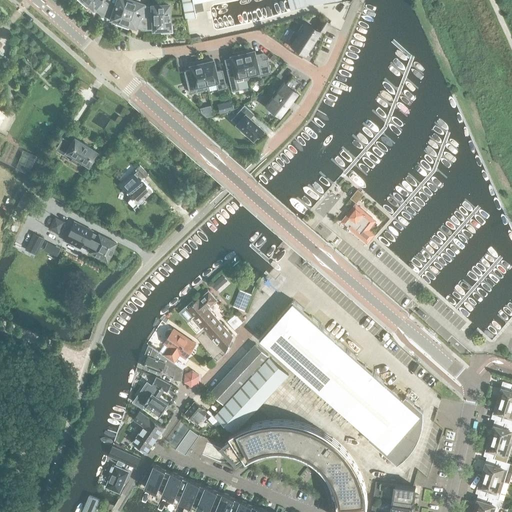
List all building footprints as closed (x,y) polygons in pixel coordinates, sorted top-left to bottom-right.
[(82,0),(81,2),(86,7),(88,4),(89,5),(90,3),(101,13),(105,7),(109,0),(82,0)] [(129,0),(109,0),(105,7),(101,13),(116,18),(115,20),(116,20),(115,24),(121,26),(129,0)] [(130,0),(129,0),(121,26),(128,28),(129,25),(130,23),(144,28),(147,6),(130,0)] [(185,0),(188,18),(195,16),(194,9),(202,7),(201,1),(206,0),(185,0)] [(161,5),(147,6),(144,28),(159,27),(159,29),(160,29),(160,32),(172,32),(172,24),(169,24),(168,4),(161,5)] [(299,32),(294,41),(292,43),(291,44),(305,53),(319,32),(320,29),(321,29),(323,31),(324,31),(329,23),(322,18),(317,27),(316,29),(306,23),(305,25),(302,23),(297,31),(299,32)] [(249,49),(241,51),(247,74),(258,72),(259,75),(269,72),(268,65),(268,64),(267,59),(267,58),(267,55),(263,52),(254,54),(253,50),(250,51),(249,49)] [(232,67),(226,68),(231,91),(239,89),(237,82),(248,79),(247,74),(241,51),(233,53),(233,55),(230,55),(232,67)] [(209,58),(201,60),(208,89),(208,91),(217,89),(226,87),(222,69),(215,71),(213,59),(209,60),(209,58)] [(190,69),(183,71),(188,91),(195,90),(195,91),(208,89),(201,60),(192,62),(193,64),(189,65),(190,69)] [(283,81),(266,105),(279,115),(297,92),(295,90),(296,88),(296,89),(302,82),(292,74),(287,81),(285,83),(283,81)] [(231,102),(223,104),(225,110),(233,108),(231,102)] [(241,117),(235,123),(252,139),(256,134),(257,135),(263,129),(250,118),(254,113),(245,106),(244,104),(236,112),(241,117)] [(88,166),(97,151),(74,137),(71,142),(62,137),(55,149),(63,155),(65,151),(73,156),(71,160),(78,164),(80,161),(88,166)] [(122,184),(121,185),(124,188),(128,191),(126,192),(132,198),(128,201),(133,206),(136,203),(137,203),(152,189),(141,178),(143,177),(143,178),(148,173),(140,165),(135,169),(136,170),(132,175),(122,184)] [(358,189),(351,197),(356,202),(363,194),(358,189)] [(15,209),(26,215),(35,197),(24,191),(15,209)] [(356,205),(343,221),(367,241),(373,234),(366,229),(374,220),(356,205)] [(64,221),(55,216),(49,228),(58,233),(64,221)] [(74,221),(65,238),(80,246),(82,243),(90,247),(88,251),(107,261),(116,243),(97,233),(96,235),(91,232),(93,230),(74,221)] [(34,233),(26,246),(37,252),(44,238),(34,233)] [(221,285),(216,280),(211,284),(216,289),(221,285)] [(419,294),(425,288),(420,283),(414,290),(419,294)] [(185,307),(180,312),(188,321),(194,316),(204,328),(226,352),(233,337),(208,309),(218,300),(209,290),(199,298),(199,297),(194,301),(193,300),(185,307)] [(245,311),(252,294),(240,290),(233,307),(245,311)] [(319,324),(320,323),(293,299),(277,317),(278,318),(276,321),(275,320),(259,338),(286,362),(287,361),(370,435),(368,438),(397,464),(403,459),(409,453),(413,447),(417,441),(420,434),(422,426),(423,418),(423,411),(406,395),(403,398),(319,324)] [(170,346),(164,355),(172,361),(178,352),(185,356),(194,342),(174,328),(173,330),(171,328),(168,329),(166,332),(166,335),(168,336),(164,342),(170,346)] [(225,404),(220,409),(237,425),(239,427),(288,374),(256,343),(211,391),(225,404)] [(148,355),(144,367),(161,373),(162,371),(163,369),(166,371),(165,372),(174,375),(173,379),(181,380),(183,369),(176,364),(177,364),(172,361),(164,355),(152,347),(148,345),(145,354),(148,355)] [(198,382),(199,375),(192,370),(185,373),(185,381),(191,386),(198,382)] [(149,383),(135,402),(142,407),(144,404),(160,415),(167,404),(168,404),(159,397),(164,390),(168,391),(171,386),(171,385),(156,377),(155,378),(152,384),(151,385),(149,383)] [(498,399),(511,403),(511,386),(511,390),(502,388),(503,387),(502,387),(498,399)] [(501,421),(505,422),(511,423),(511,403),(498,399),(494,412),(495,412),(495,411),(503,414),(501,421)] [(197,423),(207,411),(195,401),(185,413),(197,423)] [(231,431),(237,425),(220,409),(215,415),(208,410),(207,411),(211,415),(208,419),(216,426),(221,421),(231,431)] [(64,413),(62,412),(58,410),(55,419),(61,421),(64,413)] [(164,427),(150,417),(139,410),(133,418),(144,425),(132,442),(147,452),(164,427)] [(366,511),(367,511),(367,500),(365,490),(363,479),(359,469),(354,460),(348,452),(341,444),(333,437),(324,431),(314,427),(312,426),(303,422),(292,420),(282,419),(272,420),(262,421),(252,424),(244,427),(236,430),(231,436),(232,439),(223,446),(230,454),(234,459),(237,462),(245,456),(251,452),(259,449),(266,447),(274,446),(281,446),(289,446),(296,448),(303,450),(310,454),(316,458),(318,459),(322,463),(326,467),(327,468),(332,474),(335,481),(338,488),(340,495),(341,502),(342,510),(341,511),(366,511)] [(511,423),(505,422),(503,428),(495,425),(494,424),(490,437),(511,443),(511,423)] [(186,454),(199,435),(190,428),(176,447),(186,454)] [(494,458),(497,459),(507,462),(507,461),(511,444),(511,443),(490,437),(487,449),(496,451),(494,458)] [(113,442),(108,451),(135,468),(140,460),(113,442)] [(497,459),(495,465),(487,462),(486,462),(482,474),(504,481),(509,482),(511,472),(511,463),(507,461),(507,462),(497,459)] [(163,491),(172,471),(154,463),(144,486),(152,489),(157,491),(158,489),(163,491)] [(115,467),(112,466),(109,472),(112,474),(106,486),(119,492),(123,485),(121,484),(124,478),(125,479),(129,472),(116,466),(115,467)] [(163,491),(162,494),(169,497),(169,496),(174,498),(175,496),(180,498),(181,498),(189,478),(172,471),(163,491)] [(486,495),(489,496),(499,499),(504,481),(482,474),(479,486),(488,489),(486,495)] [(181,498),(180,498),(179,501),(186,504),(186,503),(191,506),(192,503),(197,505),(198,505),(206,485),(189,478),(181,498)] [(393,503),(413,506),(416,486),(413,486),(396,483),(393,503)] [(198,505),(197,505),(196,508),(203,511),(206,511),(208,511),(210,510),(214,511),(215,511),(223,492),(206,485),(198,505)] [(215,511),(214,511),(235,511),(241,499),(223,492),(215,511)] [(94,511),(99,500),(88,495),(81,511),(94,511)] [(489,496),(487,502),(478,499),(474,511),(476,511),(497,511),(502,500),(499,499),(489,496)] [(235,511),(255,511),(258,506),(241,499),(235,511)] [(391,511),(411,511),(413,506),(393,503),(391,511)]
